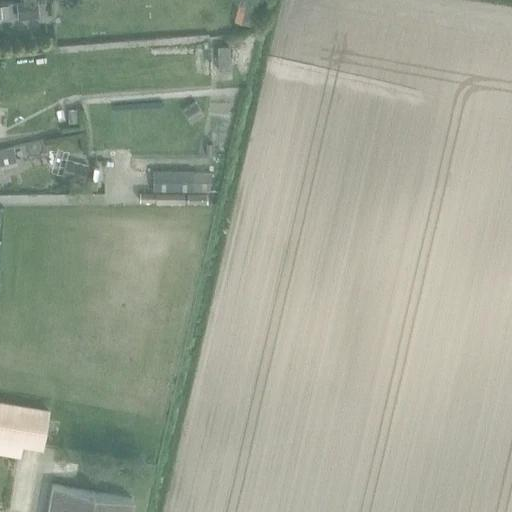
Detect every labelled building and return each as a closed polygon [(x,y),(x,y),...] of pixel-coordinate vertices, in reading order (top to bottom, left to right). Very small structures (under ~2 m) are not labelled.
[(30,0),(31,11),(60,10),(59,0),(30,0)] [(239,0),(235,21),(252,25),(257,0),(239,0)] [(232,38),(233,62),(244,61),(243,38),(232,38)] [(217,47),(218,71),(229,70),(228,46),(217,47)] [(83,145),(83,130),(59,131),(60,145),(83,145)] [(39,150),(56,148),(54,134),(37,136),(39,150)] [(0,149),(0,164),(23,159),(20,145),(0,149)] [(153,190),(210,191),(210,173),(193,173),(193,171),(153,170),(153,190)] [(0,438),(43,446),(48,412),(0,403),(0,438)] [(48,511),(131,511),(133,499),(53,485),(48,511)]
